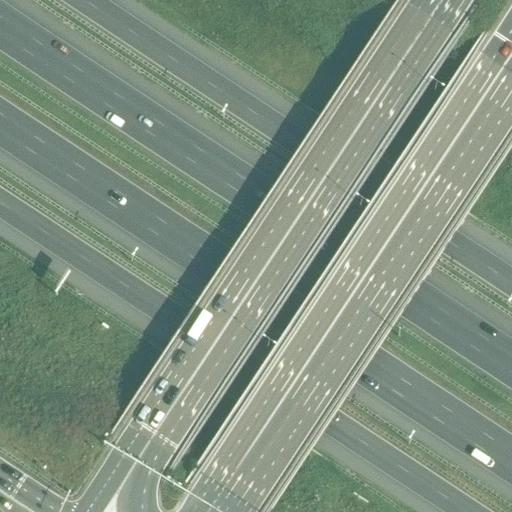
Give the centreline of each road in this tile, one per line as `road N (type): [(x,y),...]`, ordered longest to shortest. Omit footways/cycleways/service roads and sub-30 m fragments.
road 1 (motorway): [(511,365),(0,24)]
road 2 (motorway): [(0,122),(511,462)]
road 3 (primary): [(425,0),(87,511)]
road 4 (motorway): [(0,204),(465,511)]
road 5 (motorway): [(511,284),(83,0)]
road 6 (primary): [(233,511),(511,89)]
